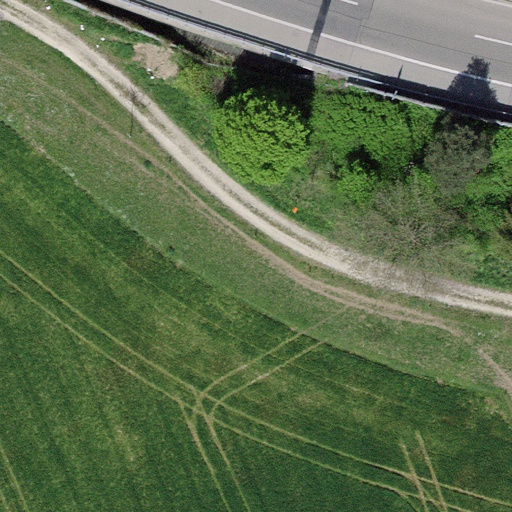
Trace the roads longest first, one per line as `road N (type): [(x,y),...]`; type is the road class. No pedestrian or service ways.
road 1 (track): [(0,4),(96,66),(207,172),(298,238),(373,271),(511,305)]
road 2 (motorway): [(348,0),(511,43)]
